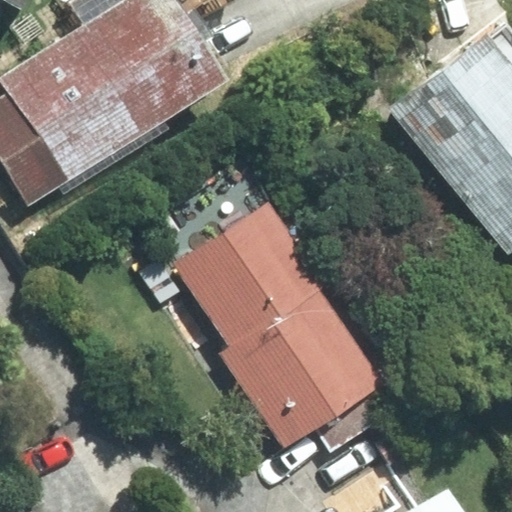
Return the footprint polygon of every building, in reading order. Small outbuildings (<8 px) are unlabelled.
[(214,84),(159,0),(110,0),(0,72),(0,169),(25,207),(214,84)] [(0,0),(0,6),(8,12),(15,0),(0,0)] [(511,18),(504,10),(380,117),(502,259),(511,250),(511,18)] [(262,202),(161,265),(275,448),(376,385),(262,202)] [(446,511),(431,487),(390,511),(446,511)]
